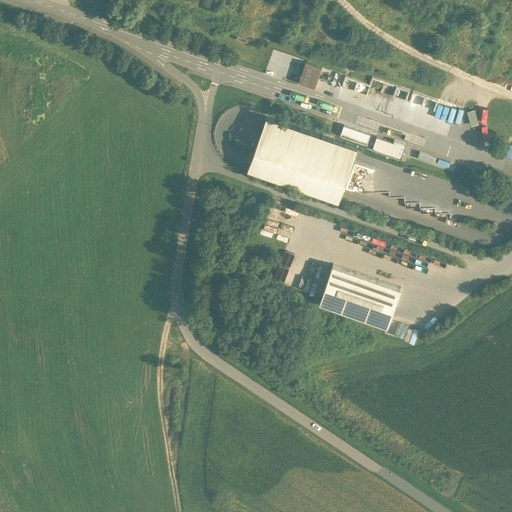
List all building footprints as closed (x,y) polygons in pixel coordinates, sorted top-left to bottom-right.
[(295,57),(292,62),(299,65),(301,60),(295,57)] [(322,67),(306,62),(299,82),(315,87),(322,67)] [(366,95),(370,84),(345,74),(341,85),(366,95)] [(454,120),(459,107),(439,100),(435,114),(454,120)] [(477,111),(471,112),(473,125),(479,124),(477,111)] [(357,145),(266,114),(248,167),(338,199),(357,145)] [(366,144),(370,134),(344,124),(340,135),(366,144)] [(488,126),(477,128),(478,134),(489,132),(488,126)] [(393,142),(377,136),(372,148),(401,158),(405,146),(406,143),(394,139),(393,142)] [(436,157),(419,151),(417,157),(434,163),(436,157)] [(288,242),(292,231),(277,226),(279,221),(267,216),(262,231),(288,242)] [(297,261),(297,250),(287,250),(287,260),(297,261)] [(445,269),(449,271),(452,262),(442,259),(439,270),(444,271),(445,269)] [(282,273),(292,273),(292,263),(282,262),(282,273)] [(387,326),(400,288),(333,264),(319,302),(387,326)] [(428,329),(437,319),(429,312),(420,321),(428,329)]
